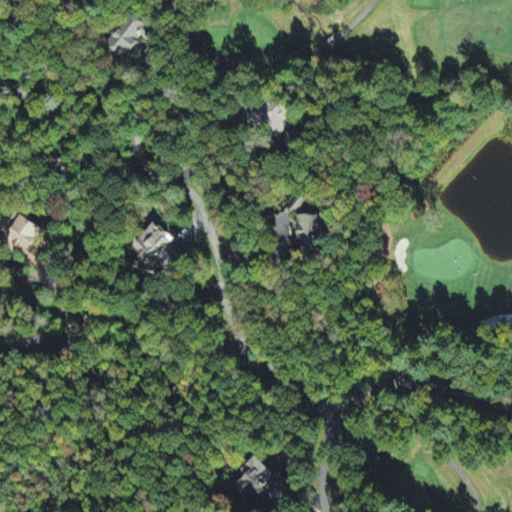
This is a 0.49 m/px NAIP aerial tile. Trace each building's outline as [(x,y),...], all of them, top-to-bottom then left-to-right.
[(142,39),(149,45),(156,36),(133,16),(108,47),(124,60),(142,39)] [(244,104),(246,125),(269,123),(271,140),(288,139),(285,101),(244,104)] [(43,228),(16,215),(9,228),(13,230),(5,246),(45,267),(49,260),(32,251),(43,228)] [(295,217),(294,243),(317,243),(318,217),(295,217)] [(174,246),(156,226),(131,249),(150,268),(174,246)] [(234,488),(247,502),(274,476),(257,458),(242,473),(246,477),(234,488)]
